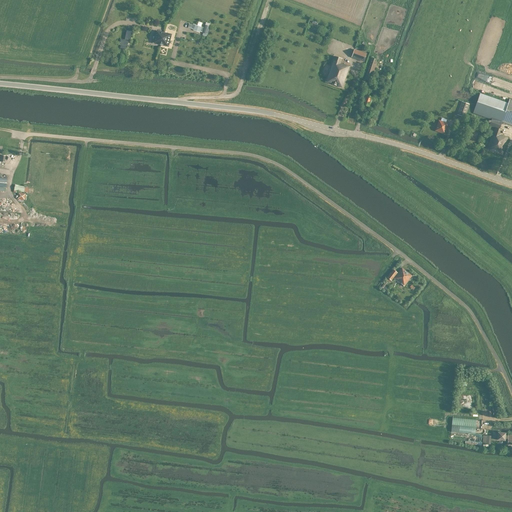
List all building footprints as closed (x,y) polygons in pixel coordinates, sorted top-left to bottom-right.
[(153,43),(168,47),(171,34),(160,31),(160,32),(156,30),(153,43)] [(351,57),(364,61),(366,53),(354,48),(351,57)] [(127,56),(126,56),(127,52),(119,51),(118,55),(116,63),(125,64),(127,56)] [(341,63),(342,58),(334,55),(326,81),(342,87),(350,66),(341,63)] [(364,79),(368,80),(375,58),(371,57),(364,79)] [(490,122),(489,125),(494,127),(487,148),(502,154),(508,136),(501,134),(503,130),(499,128),(501,121),(511,125),(511,99),(509,98),(508,102),(480,93),(474,112),(492,118),(490,122)] [(362,104),(369,106),(370,103),(375,105),(378,99),(365,95),(362,104)] [(457,114),(465,117),(469,103),(462,101),(457,114)] [(435,130),(444,134),(448,123),(439,120),(435,130)] [(18,150),(19,144),(18,144),(19,140),(12,139),(10,149),(18,150)] [(394,278),(404,286),(412,275),(402,268),(394,278)] [(387,277),(391,280),(397,272),(393,269),(387,277)] [(507,444),(511,444),(511,434),(508,434),(508,435),(505,435),(505,433),(498,432),(497,440),(505,440),(507,440),(507,444)] [(482,444),(490,444),(491,436),(483,435),(482,444)]
